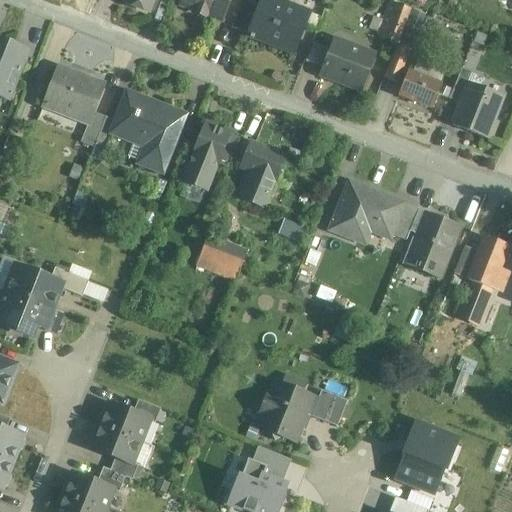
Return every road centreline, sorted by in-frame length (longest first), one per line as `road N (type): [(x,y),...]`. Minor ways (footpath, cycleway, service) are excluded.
road 1 (residential): [(25,0),(506,191)]
road 2 (residential): [(30,511),(98,348)]
